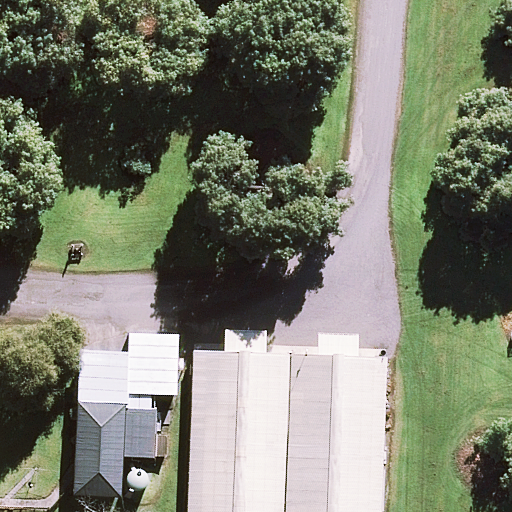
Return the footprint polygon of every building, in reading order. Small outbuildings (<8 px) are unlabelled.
[(264,334),(223,332),(223,356),(264,358),(264,334)] [(78,352),(77,406),(124,408),(124,413),(151,414),(152,399),(176,400),(178,338),(128,336),(127,354),(78,352)] [(358,337),(317,336),(316,360),(357,361),(358,337)] [(223,356),(192,355),(186,511),(283,511),(289,359),(264,358),(223,356)] [(316,360),(289,359),(283,511),(377,511),(383,362),(357,361),(316,360)] [(124,413),(124,408),(77,406),(74,498),(121,500),(123,460),(153,461),(155,414),(151,414),(124,413)]
